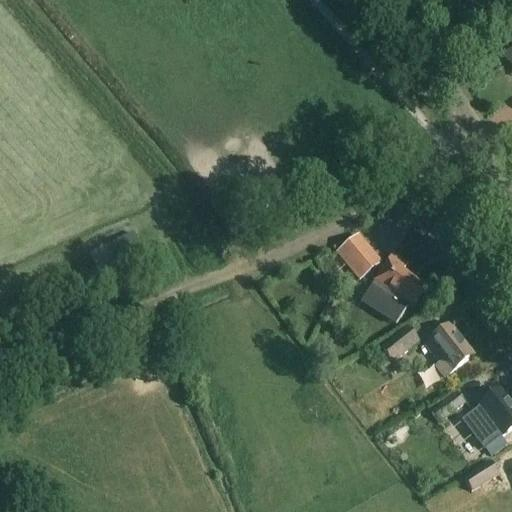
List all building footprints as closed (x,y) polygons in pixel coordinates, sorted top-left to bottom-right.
[(260,218),(283,208),(275,190),(252,200),(260,218)] [(334,254),(359,284),(383,265),(358,234),(334,254)] [(374,284),(365,299),(377,302),(399,320),(409,305),(413,308),(427,287),(404,273),(408,266),(392,256),(374,284)] [(443,380),(452,374),(473,357),(450,328),(426,346),(441,365),(435,369),(443,380)] [(407,330),(381,351),(384,356),(392,365),(418,344),(411,335),(407,330)] [(511,430),(511,407),(500,392),(476,411),(490,429),(493,427),(502,438),(511,430)] [(465,405),(457,395),(431,414),(439,425),(465,405)] [(499,476),(491,464),(464,481),(472,494),(499,476)]
